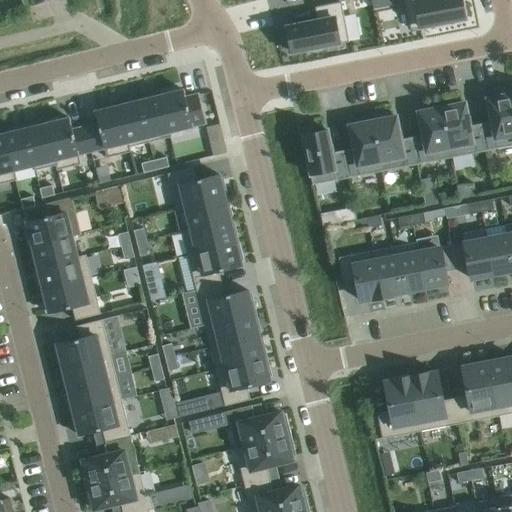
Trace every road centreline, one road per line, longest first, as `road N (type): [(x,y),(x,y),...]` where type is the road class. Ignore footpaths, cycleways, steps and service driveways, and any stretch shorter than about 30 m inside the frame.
road 1 (residential): [(306,368),(244,94)]
road 2 (residential): [(63,511),(0,246)]
road 3 (residential): [(244,94),(505,40)]
road 4 (residential): [(0,82),(217,30)]
road 5 (residential): [(511,324),(306,368)]
road 6 (residential): [(343,511),(306,368)]
